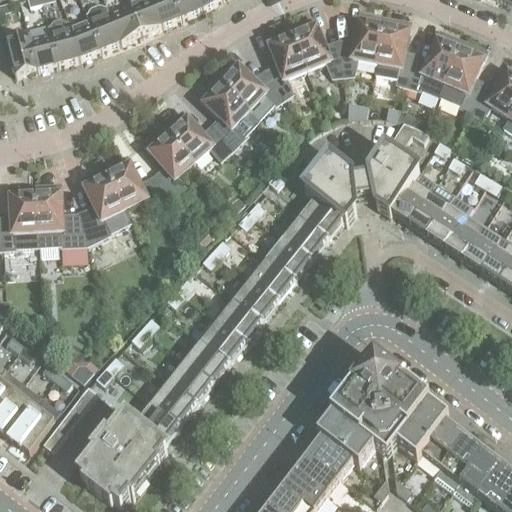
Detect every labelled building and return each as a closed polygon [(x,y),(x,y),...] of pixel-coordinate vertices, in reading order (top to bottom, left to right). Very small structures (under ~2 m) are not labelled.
[(54,0),(43,0),(41,1),(44,9),(56,6),(54,0)] [(172,0),(153,0),(150,2),(163,33),(164,33),(164,32),(183,24),(172,0)] [(195,0),(172,0),(183,24),(204,16),(195,0)] [(220,0),(195,0),(204,16),(223,5),(220,0)] [(511,0),(501,0),(499,5),(511,11),(511,0)] [(44,9),(41,1),(28,4),(31,12),(44,9)] [(150,2),(130,10),(143,41),(163,33),(150,2)] [(0,11),(0,20),(12,17),(10,8),(0,11)] [(130,10),(110,18),(122,50),(143,41),(130,10)] [(87,20),(89,26),(90,26),(102,57),(121,49),(121,50),(122,50),(110,18),(107,12),(106,12),(102,11),(99,11),(92,13),(90,16),(89,19),(87,20)] [(358,67),(379,70),(386,25),(361,20),(360,29),(355,55),(341,53),(344,83),(355,82),(357,81),(358,67)] [(48,32),(50,39),(51,39),(59,71),(81,65),(70,34),(71,34),(69,27),(68,28),(65,26),(62,25),(55,27),(52,29),(51,32),(48,32)] [(333,84),(344,83),(341,53),(327,58),(317,33),(318,33),(314,25),(291,35),(308,78),(327,70),(333,84)] [(396,98),(406,101),(416,67),(404,65),(409,38),(410,38),(411,30),(386,25),(379,70),(401,74),(396,90),(399,90),(396,98)] [(90,26),(89,26),(71,34),(70,34),(81,65),(102,57),(90,26)] [(288,86),(308,78),(291,35),(270,45),(273,53),(283,77),(271,82),(270,83),(285,106),(294,100),(288,86)] [(31,42),(30,43),(38,77),(39,77),(39,76),(59,71),(51,39),(50,39),(31,43),(31,42)] [(426,83),(446,91),(464,49),(441,39),(437,47),(438,47),(427,72),(416,67),(406,101),(416,104),(418,96),(420,97),(426,83)] [(38,77),(30,43),(7,48),(16,83),(38,77)] [(461,114),(472,120),(485,96),(474,91),(484,66),(484,67),(488,58),(464,49),(446,91),(467,100),(461,114)] [(276,112),(285,106),(270,83),(261,93),(241,74),(241,73),(234,67),(216,85),(250,117),(265,101),(276,112)] [(491,113),(510,125),(511,121),(511,74),(509,79),(509,80),(495,102),(485,96),(472,120),(483,126),(491,113)] [(234,133),(250,117),(216,85),(199,104),(205,110),(225,128),(216,137),(234,156),(246,144),(234,133)] [(404,117),(400,127),(404,129),(407,130),(411,132),(416,122),(404,117)] [(221,167),(234,156),(216,137),(207,145),(189,125),(184,118),(164,135),(195,170),(211,155),(221,167)] [(404,129),(400,135),(412,143),(413,142),(417,136),(411,132),(407,130),(404,129)] [(436,132),(432,135),(432,140),(437,142),(441,140),(441,134),(436,132)] [(178,184),(195,170),(164,135),(145,152),(151,159),(151,158),(169,178),(157,189),(172,211),(188,196),(178,184)] [(400,135),(395,143),(407,151),(412,143),(400,135)] [(429,142),(417,136),(413,142),(424,150),(429,142)] [(407,151),(395,143),(390,151),(402,159),(407,151)] [(297,157),(304,162),(304,163),(313,152),(307,147),(297,157)] [(434,157),(446,164),(451,155),(440,148),(434,157)] [(304,163),(311,168),(320,158),(313,152),(304,163)] [(295,173),(304,162),(297,157),(288,167),(295,173)] [(391,224),(393,220),(392,220),(414,186),(415,187),(420,179),(386,157),(371,181),(378,215),(391,224)] [(320,158),(311,168),(318,174),(327,163),(320,158)] [(449,173),(460,179),(465,170),(454,163),(449,173)] [(152,221),(172,211),(157,189),(143,196),(131,172),(132,172),(128,164),(105,175),(125,216),(126,216),(145,207),(152,221)] [(305,197),(313,203),(314,202),(345,227),(344,228),(347,231),(357,218),(353,184),(330,166),(305,197)] [(133,230),(126,216),(125,216),(105,175),(82,186),(86,194),(98,218),(82,226),(88,252),(112,240),(133,230)] [(269,188),(274,192),(278,195),(288,184),(279,177),(269,188)] [(392,220),(393,220),(410,231),(437,190),(420,179),(415,187),(414,186),(392,220)] [(475,188),(486,195),(492,185),(481,179),(475,188)] [(492,185),(486,195),(497,201),(503,192),(492,185)] [(410,231),(428,243),(455,202),(437,190),(410,231)] [(40,254),(88,252),(82,226),(63,227),(62,200),(62,192),(36,193),(40,254)] [(4,257),(40,254),(36,193),(11,194),(11,203),(12,203),(13,230),(2,231),(4,257)] [(314,202),(313,203),(297,223),(328,248),(344,228),(345,227),(314,202)] [(428,243),(446,255),(468,221),(469,222),(474,214),(455,202),(428,243)] [(240,204),(232,212),(239,220),(247,212),(240,204)] [(259,208),(249,219),(257,226),(267,215),(259,208)] [(257,226),(249,219),(239,230),(247,237),(257,226)] [(446,255),(465,267),(486,233),(469,222),(468,221),(446,255)] [(297,223),(281,244),(312,269),(328,248),(297,223)] [(465,267),(483,279),(504,245),(486,233),(465,267)] [(207,238),(198,247),(206,254),(214,245),(207,238)] [(281,244),(264,264),(296,289),(312,269),(281,244)] [(483,279),(501,290),(511,273),(511,249),(504,245),(483,279)] [(223,247),(214,258),(222,265),(232,254),(223,247)] [(222,265),(214,258),(204,269),(212,276),(222,265)] [(264,264),(248,285),(279,310),(296,289),(264,264)] [(511,273),(501,290),(511,297),(511,273)] [(248,285),(231,306),(263,331),(279,310),(248,285)] [(188,286),(178,297),(186,304),(196,293),(188,286)] [(186,304),(178,297),(168,308),(176,315),(186,304)] [(7,306),(0,306),(0,319),(8,319),(7,306)] [(231,306),(215,326),(246,351),(263,331),(231,306)] [(152,325),(142,336),(150,343),(160,332),(152,325)] [(215,326),(198,347),(230,372),(246,351),(215,326)] [(150,343),(142,336),(132,347),(141,354),(150,343)] [(7,350),(19,360),(25,352),(13,343),(7,350)] [(198,347),(182,368),(213,393),(230,372),(198,347)] [(25,352),(19,360),(31,369),(37,361),(25,352)] [(319,443),(323,446),(323,445),(355,469),(354,470),(361,475),(376,455),(389,465),(399,452),(418,467),(423,461),(422,460),(447,429),(450,425),(431,410),(432,409),(405,388),(406,387),(375,363),(352,394),(353,395),(333,422),(334,423),(319,443)] [(117,364),(107,375),(115,382),(125,371),(117,364)] [(74,367),(67,376),(85,390),(100,373),(91,366),(74,367)] [(182,368),(166,388),(197,413),(213,393),(182,368)] [(43,378),(55,388),(61,380),(49,371),(43,378)] [(115,382),(107,375),(97,385),(105,393),(115,382)] [(61,380),(55,388),(67,397),(73,389),(61,380)] [(0,384),(0,422),(18,398),(1,385),(0,384)] [(166,388),(149,409),(180,434),(197,413),(166,388)] [(85,399),(84,401),(93,408),(98,400),(90,394),(85,399)] [(0,422),(0,436),(11,445),(37,412),(18,398),(0,422)] [(84,401),(78,408),(87,415),(93,408),(84,401)] [(37,412),(11,445),(30,459),(55,427),(61,419),(42,405),(37,412)] [(78,408),(72,415),(81,422),(87,415),(78,408)] [(149,409),(133,429),(133,430),(164,455),(165,453),(180,434),(149,409)] [(72,415),(67,422),(76,429),(81,422),(72,415)] [(67,422),(61,429),(70,437),(76,429),(67,422)] [(133,430),(133,429),(127,424),(111,444),(107,442),(94,458),(97,461),(81,481),(89,488),(87,490),(112,510),(114,508),(119,511),(123,511),(131,502),(134,504),(161,470),(158,468),(168,456),(165,453),(164,455),(133,430)] [(61,429),(55,437),(65,444),(70,437),(61,429)] [(466,443),(447,429),(422,460),(423,461),(442,475),(466,443)] [(55,437),(50,444),(59,451),(65,444),(55,437)] [(485,458),(466,443),(442,475),(435,485),(453,499),(485,458)] [(59,451),(50,444),(44,451),(53,458),(59,451)] [(323,446),(310,462),(341,487),(354,470),(355,469),(323,445),(323,446)] [(504,473),(485,458),(453,499),(469,511),(474,511),(480,504),(504,473)] [(310,462),(297,479),(328,504),(341,487),(310,462)] [(503,511),(511,501),(511,478),(504,473),(480,504),(489,511),(503,511)] [(297,479),(283,497),(303,511),(321,511),(328,504),(297,479)] [(395,483),(397,498),(407,506),(414,497),(395,483)] [(374,501),(382,507),(389,499),(387,484),(374,501)] [(303,511),(283,497),(271,511),(303,511)] [(511,511),(511,501),(503,511),(511,511)]
